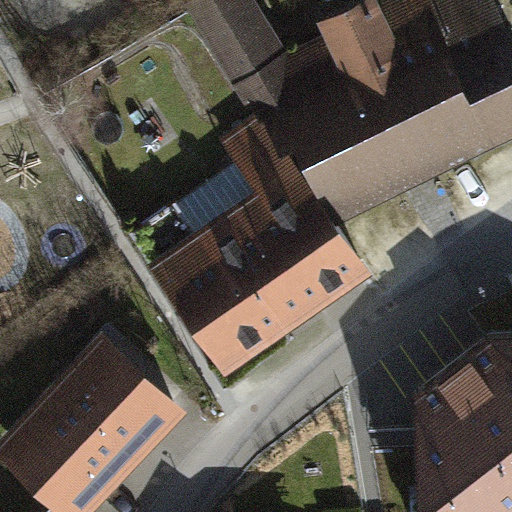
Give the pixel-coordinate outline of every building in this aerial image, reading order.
[(288,153),(303,145),(340,216),(499,136),(434,0),(404,0),(383,11),(377,0),(364,0),(330,17),(338,34),(291,58),(254,0),(198,0),(197,1),(265,115),(288,153)] [(434,0),(499,136),(511,129),(511,36),(495,0),(434,0)] [(288,153),(265,115),(229,139),(264,189),(198,232),(176,198),(134,224),(229,358),(370,265),(288,153)] [(111,329),(2,444),(74,511),(85,511),(189,403),(111,329)] [(408,392),(420,511),(511,511),(511,329),(481,330),(408,392)]
